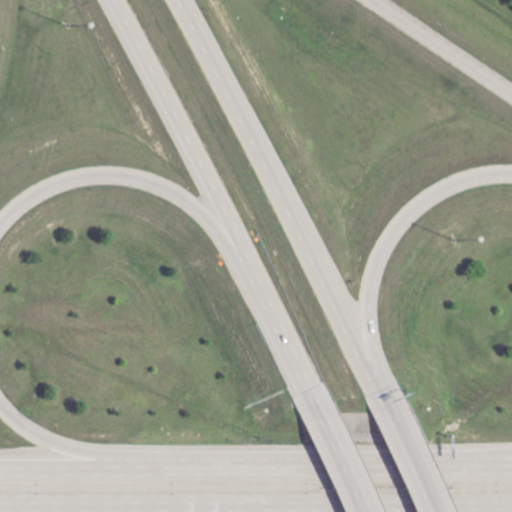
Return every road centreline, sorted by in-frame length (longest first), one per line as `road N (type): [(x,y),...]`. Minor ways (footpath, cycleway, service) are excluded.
road 1 (motorway): [(140,468),(46,438),(0,402),(6,217),(62,181),(140,177),(207,213),(254,273)]
road 2 (motorway): [(379,386),(369,287),(395,227),(431,195),(474,177),(511,173),(485,466)]
road 3 (motorway): [(379,386),(178,0)]
road 4 (primary): [(485,466),(140,468)]
road 5 (motorway): [(116,0),(254,273)]
road 6 (primary): [(0,507),(294,510)]
road 7 (primary): [(294,510),(511,510)]
road 8 (motorway): [(511,95),(371,0)]
road 9 (motorway): [(254,273),(321,411)]
road 10 (primary): [(140,468),(0,471)]
